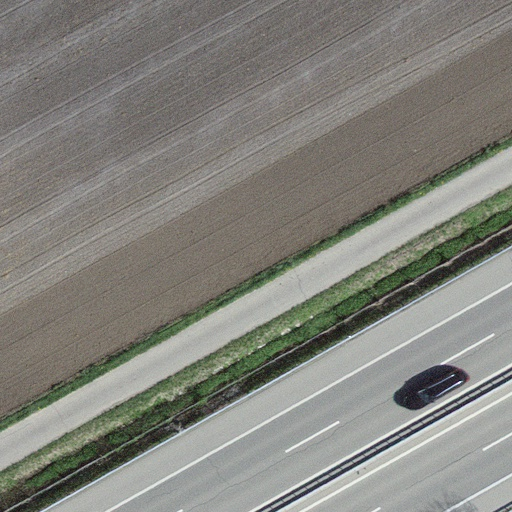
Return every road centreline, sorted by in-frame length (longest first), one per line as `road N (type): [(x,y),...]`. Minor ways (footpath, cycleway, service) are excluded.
road 1 (unclassified): [(0,447),(511,158)]
road 2 (motorway): [(511,321),(175,511)]
road 3 (motorway): [(375,511),(511,434)]
